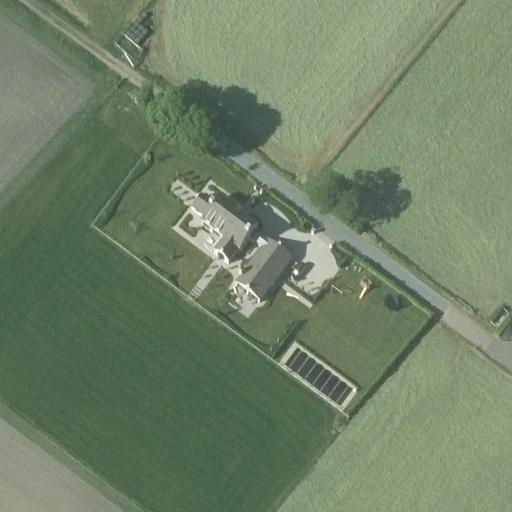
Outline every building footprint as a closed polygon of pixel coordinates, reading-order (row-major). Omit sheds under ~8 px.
[(162,137),(155,148),(187,167),(194,157),(162,137)] [(118,159),(106,171),(147,209),(158,197),(118,159)] [(200,199),(191,211),(204,220),(200,225),(222,242),(213,254),(228,265),(237,253),(239,254),(249,241),(261,251),(243,276),(241,274),(238,278),(240,280),(235,286),(259,304),(291,261),(267,243),(266,244),(253,235),(257,231),(234,214),(235,212),(219,200),(213,208),(200,199)] [(173,272),(183,281),(210,247),(200,239),(173,272)] [(307,297),(316,308),(328,299),(319,288),(307,297)]
